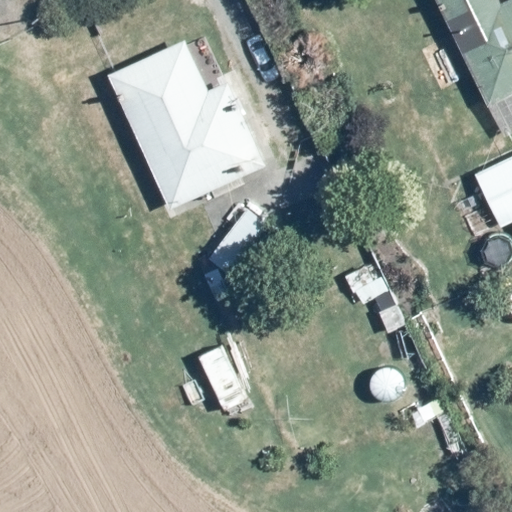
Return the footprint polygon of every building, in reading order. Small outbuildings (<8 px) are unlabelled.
[(501,0),(436,0),(504,142),(511,138),(511,0),(502,0),(501,1),(501,0)] [(209,29),(108,75),(167,207),(269,161),(209,29)] [(511,214),(511,152),(471,172),(494,223),(511,214)] [(316,258),(251,207),(209,261),(273,312),(316,258)] [(347,331),(372,391),(401,379),(392,357),(420,345),(403,307),(347,331)]
